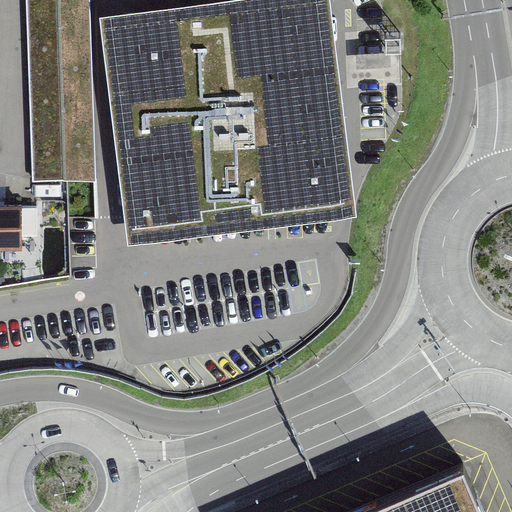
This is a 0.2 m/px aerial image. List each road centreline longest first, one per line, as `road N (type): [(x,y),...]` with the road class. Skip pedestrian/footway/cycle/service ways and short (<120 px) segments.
road 1 (trunk): [(487,26),(466,62),(459,127),(409,212),(386,310),(367,343),(285,392)]
road 2 (primary): [(450,293),(384,361),(298,408),(183,450),(110,446)]
road 3 (primary): [(285,392),(196,422),(153,420),(94,397),(0,398)]
road 4 (primary): [(255,463),(286,439),(369,404),(439,362),(511,350)]
road 5 (primary): [(255,463),(296,464),(456,397),(511,403)]
road 6 (trunk): [(487,26),(499,120),(483,193)]
road 7 (primary): [(119,506),(209,461),(255,463)]
